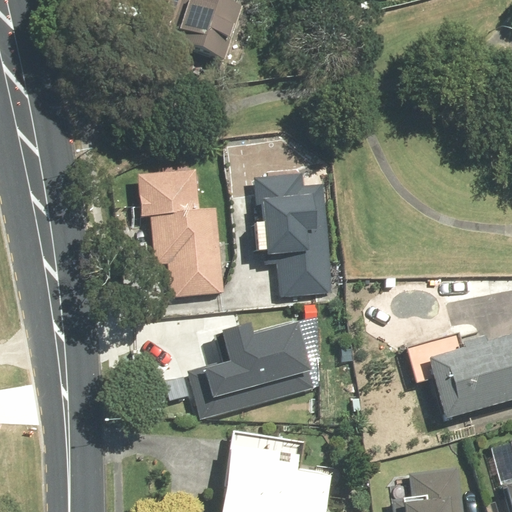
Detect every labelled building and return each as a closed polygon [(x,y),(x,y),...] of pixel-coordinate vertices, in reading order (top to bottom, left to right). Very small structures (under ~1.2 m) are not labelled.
[(219,62),(236,8),(210,0),(162,0),(150,40),(219,62)] [(190,171),(130,176),(133,219),(144,218),(148,266),(162,265),(165,299),(220,295),(213,209),(193,210),(190,171)] [(270,258),(274,299),(328,294),(318,185),(297,187),(296,174),(247,179),(254,259),(270,258)] [(219,362),(181,373),(194,420),(309,389),(291,322),(243,334),(240,323),(211,331),(219,362)] [(454,349),(418,359),(435,420),(511,399),(511,332),(477,342),(476,337),(453,343),(454,349)] [(297,444),(223,432),(209,511),(318,511),(325,477),(292,472),(297,444)] [(511,466),(511,481),(496,486),(503,511),(511,511),(511,439),(505,442),(511,466)] [(407,498),(386,500),(387,511),(457,511),(452,469),(404,474),(407,498)]
